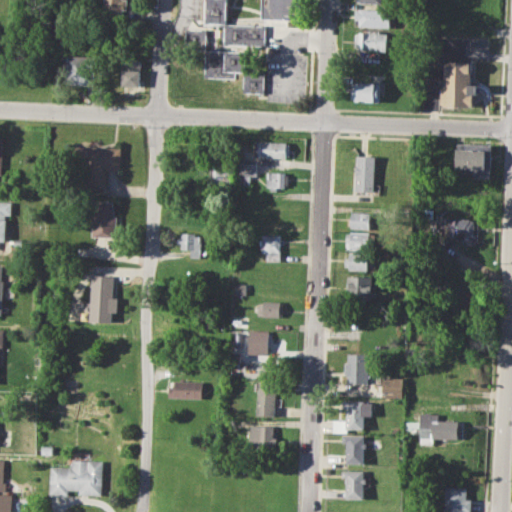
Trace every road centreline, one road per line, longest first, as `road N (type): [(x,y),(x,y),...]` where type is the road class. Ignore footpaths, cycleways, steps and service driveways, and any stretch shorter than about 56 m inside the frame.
road 1 (residential): [(163,0),(142,511)]
road 2 (residential): [(327,0),(308,511)]
road 3 (residential): [(0,110),(511,127)]
road 4 (residential): [(499,511),(511,182)]
